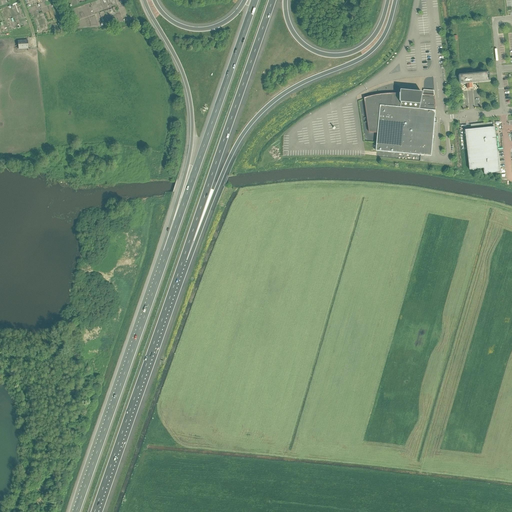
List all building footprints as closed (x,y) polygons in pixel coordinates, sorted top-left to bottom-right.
[(484,21),(454,24),(456,49),(486,46),(484,21)] [(18,49),(28,49),(27,41),(18,41),(18,49)] [(490,73),(460,75),(461,86),(466,85),(467,89),(472,88),(472,85),(491,83),(490,73)] [(364,98),(369,133),(378,133),(376,151),(431,156),(436,111),(434,96),(423,95),(422,100),(420,103),(419,110),(401,108),(400,108),(401,104),(401,102),(400,98),(401,94),(398,94),(393,93),(389,94),(385,94),(380,94),(376,95),(373,96),(368,97),(364,98)] [(496,127),(465,130),(470,171),(484,169),(484,175),(501,173),(496,127)]
